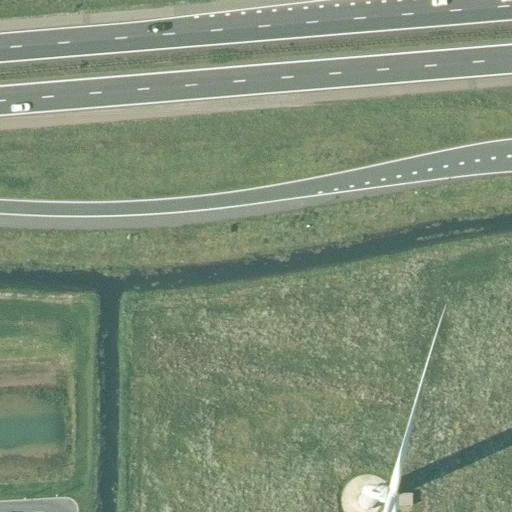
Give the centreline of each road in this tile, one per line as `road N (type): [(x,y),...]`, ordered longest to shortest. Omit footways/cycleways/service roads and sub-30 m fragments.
road 1 (motorway): [(0,208),(184,208),(511,158)]
road 2 (motorway): [(0,102),(511,59)]
road 3 (motorway): [(511,8),(0,49)]
